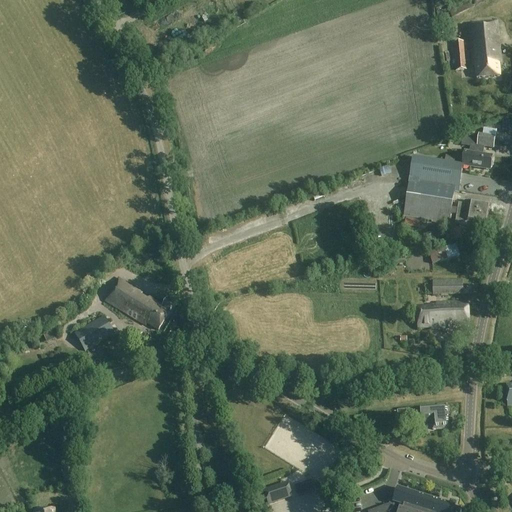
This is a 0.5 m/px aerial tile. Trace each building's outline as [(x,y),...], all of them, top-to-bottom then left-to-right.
[(465,0),(447,9),(452,18),(475,7),(486,0),(465,0)] [(436,13),(441,30),(451,28),(448,15),(446,10),(436,13)] [(499,64),(501,64),(497,22),(469,25),(473,67),(475,67),(476,79),(500,77),(499,64)] [(464,43),(453,44),(456,70),(467,69),(464,43)] [(409,185),(454,192),(458,193),(462,166),(490,171),(492,157),(483,156),(484,148),(494,150),(496,131),(484,129),(483,136),(478,135),(467,138),(467,140),(463,140),(462,146),(470,148),(470,152),(464,151),(462,166),(413,158),(409,185)] [(449,224),(454,192),(409,185),(403,217),(449,224)] [(466,205),(459,204),(455,224),(466,226),(467,223),(487,226),(490,206),(466,202),(466,205)] [(429,252),(432,265),(460,257),(456,244),(429,252)] [(105,301),(127,315),(146,326),(147,324),(158,331),(175,304),(167,299),(163,306),(118,279),(105,301)] [(432,281),(433,296),(463,296),(463,280),(432,281)] [(431,330),(469,329),(468,302),(436,303),(436,305),(430,305),(430,307),(417,308),(418,329),(430,329),(431,330)] [(85,352),(114,335),(104,317),(75,335),(85,352)] [(134,329),(131,333),(139,338),(142,333),(134,329)] [(50,342),(57,339),(54,332),(47,335),(50,342)] [(423,384),(446,381),(445,370),(422,373),(423,384)] [(432,430),(449,429),(447,407),(420,409),(421,422),(432,421),(432,430)] [(397,411),(398,423),(413,421),(412,409),(397,411)] [(263,491),(268,505),(299,494),(294,481),(263,491)] [(460,511),(461,509),(454,507),(440,502),(398,489),(393,503),(390,503),(389,501),(388,502),(389,503),(389,504),(368,511),(460,511)]
